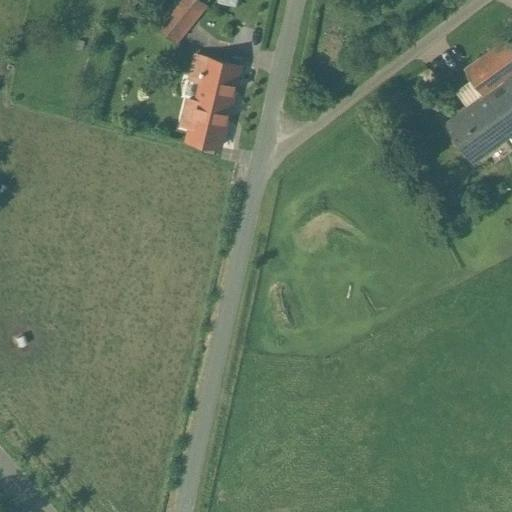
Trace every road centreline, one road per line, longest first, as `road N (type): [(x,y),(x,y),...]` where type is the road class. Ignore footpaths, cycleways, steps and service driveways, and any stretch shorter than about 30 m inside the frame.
road 1 (unclassified): [(185,511),(272,150)]
road 2 (unclassified): [(505,0),(272,150)]
road 3 (unclassified): [(272,150),(304,0)]
